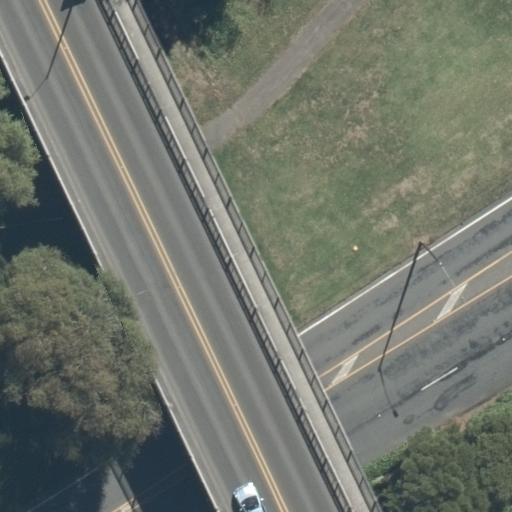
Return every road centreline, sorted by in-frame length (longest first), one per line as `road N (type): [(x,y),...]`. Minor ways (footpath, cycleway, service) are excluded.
road 1 (secondary): [(40,0),(283,511)]
road 2 (secondary): [(134,511),(511,279)]
